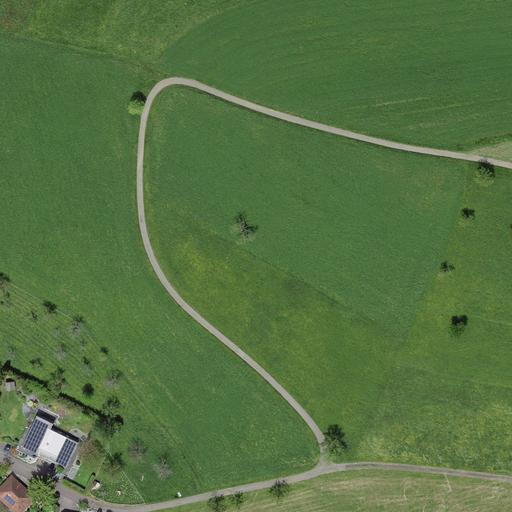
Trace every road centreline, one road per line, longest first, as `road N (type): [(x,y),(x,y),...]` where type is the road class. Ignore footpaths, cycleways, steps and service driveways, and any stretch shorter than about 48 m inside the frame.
road 1 (track): [(511,164),(364,139),(176,81),(155,88),(141,161),(142,234),(185,306),(310,422),(324,467),(116,511)]
road 2 (track): [(324,467),(511,479)]
road 3 (residential): [(116,511),(0,457)]
